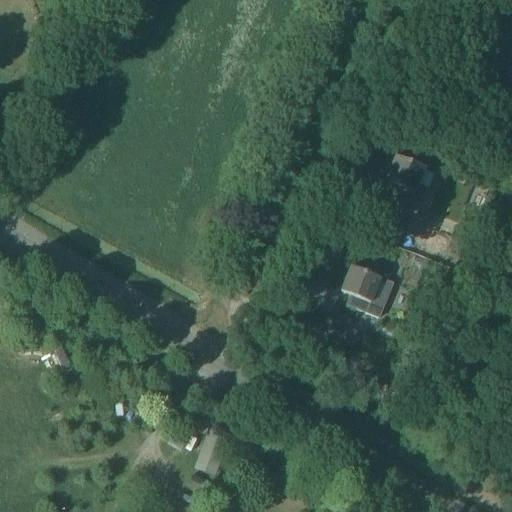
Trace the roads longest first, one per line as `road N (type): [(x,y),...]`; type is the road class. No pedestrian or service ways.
road 1 (unclassified): [(228,374),(383,0)]
road 2 (tertiary): [(228,374),(0,233)]
road 3 (tertiary): [(453,511),(228,374)]
